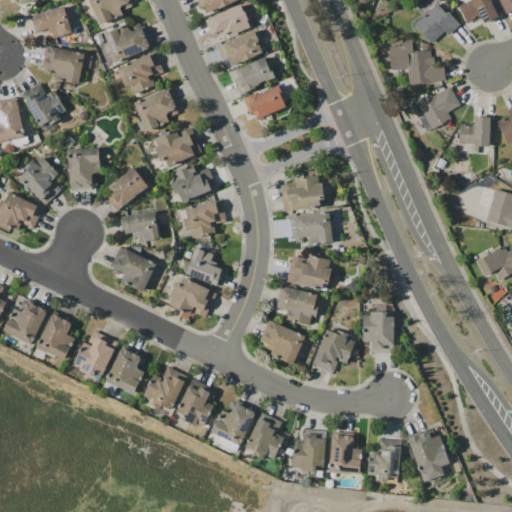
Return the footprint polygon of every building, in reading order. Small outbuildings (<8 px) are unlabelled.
[(120,10),(133,5),(130,0),(88,0),(98,24),(122,15),(120,10)] [(197,0),(204,15),(240,0),(239,0),(197,0)] [(489,0),(471,0),(458,5),(465,22),(480,17),(482,24),(497,18),(489,0)] [(511,0),(497,0),(502,14),(511,10),(511,0)] [(447,36),(458,26),(437,3),(413,25),(431,44),(444,33),(447,36)] [(232,35),(250,28),(240,5),(204,20),(211,36),(229,29),(232,35)] [(71,33),(63,7),(30,17),(35,33),(49,29),(53,39),(71,33)] [(152,48),(144,27),(129,33),(126,24),(103,33),(115,63),(152,48)] [(262,55),(254,32),(217,45),(225,68),(262,55)] [(388,46),(390,71),(406,69),(408,84),(445,81),(443,65),(432,66),(430,50),(412,52),(411,44),(388,46)] [(83,53),(44,48),(41,70),(56,72),(55,80),(80,83),(83,53)] [(162,72),(155,53),(118,67),(129,96),(155,86),(151,76),(162,72)] [(240,92),(274,80),(266,58),(232,71),(240,92)] [(54,91),(46,95),(40,84),(20,94),(41,133),(53,127),(50,121),(65,113),(54,91)] [(252,120),(285,108),(277,86),(244,99),(252,120)] [(459,106),(450,88),(418,104),(431,129),(450,120),(447,112),(459,106)] [(133,103),(144,132),(168,122),(166,117),(179,112),(170,89),(133,103)] [(0,142),(24,138),(17,100),(0,103),(0,142)] [(508,117),(496,122),(506,144),(511,140),(511,108),(506,111),(508,117)] [(490,117),(473,117),(473,125),(458,125),(458,145),(489,146),(490,117)] [(153,141),(164,167),(200,152),(190,126),(153,141)] [(98,149),(67,150),(69,190),(95,188),(94,174),(99,174),(98,149)] [(60,191),(51,180),(57,174),(40,156),(18,177),(44,206),(60,191)] [(208,168),(194,173),(192,166),(169,174),(180,203),(216,190),(208,168)] [(103,194),(117,211),(147,186),(133,169),(103,194)] [(280,186),(283,211),(323,206),(319,176),(293,179),(293,184),(280,186)] [(485,222),(511,229),(511,194),(493,190),(485,222)] [(0,223),(17,231),(20,223),(33,229),(42,208),(6,192),(0,204),(0,223)] [(214,233),(213,225),(226,222),(221,201),(183,208),(190,238),(214,233)] [(289,217),(293,242),(307,240),(308,246),(333,242),(328,211),(289,217)] [(158,240),(155,213),(120,216),(122,236),(138,234),(139,242),(158,240)] [(184,274),(215,287),(223,269),(209,263),(213,255),(195,247),(184,274)] [(503,247),(476,261),(484,277),(493,272),(497,280),(511,272),(511,249),(506,252),(503,247)] [(120,282),(144,293),(156,263),(119,248),(109,271),(122,276),(120,282)] [(291,256),(285,283),(325,291),(330,268),(328,268),(330,260),(306,255),(305,259),(291,256)] [(204,320),(216,293),(180,277),(168,304),(204,320)] [(275,307),(288,310),(286,319),(309,325),(311,315),(315,316),(320,296),(280,287),(275,307)] [(3,331),(29,345),(46,312),(21,298),(3,331)] [(63,360),(77,323),(50,313),(37,350),(63,360)] [(362,342),(370,342),(371,354),(394,353),(393,317),(386,318),(386,313),(361,314),(362,342)] [(304,337),(268,321),(258,342),(273,349),(270,355),(291,365),(304,337)] [(73,368),(100,379),(116,342),(90,330),(73,368)] [(312,366),(332,373),(337,361),(345,364),(354,342),(345,339),(347,334),(336,330),(335,333),(325,330),(312,366)] [(105,383),(132,394),(147,358),(120,346),(105,383)] [(142,399),(170,412),(186,377),(166,367),(161,378),(153,375),(142,399)] [(201,426),(214,392),(188,382),(175,417),(201,426)] [(211,433),(239,445),(255,411),(235,402),(230,414),(221,410),(211,433)] [(281,422),(260,413),(245,447),(273,460),(283,438),(275,434),(281,422)] [(325,432),(303,430),(302,441),(294,440),(292,469),(321,472),(325,432)] [(447,463),(437,430),(408,438),(421,483),(444,476),(441,465),(447,463)] [(358,474),(359,434),(330,433),(329,473),(358,474)] [(400,441),(378,440),(377,453),(368,452),(367,477),(398,479),(400,441)]
